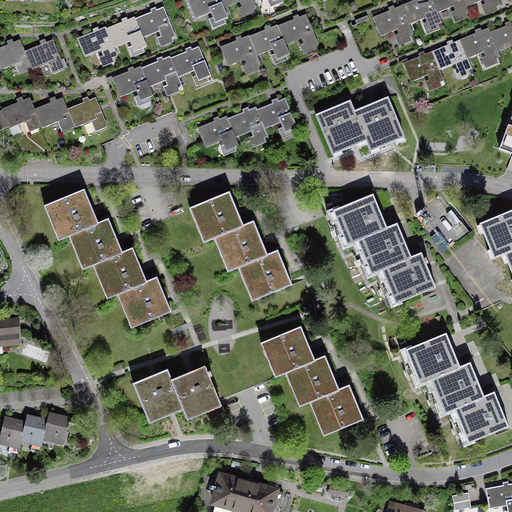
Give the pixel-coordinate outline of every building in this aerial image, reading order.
[(227,18),(223,8),(219,0),(187,0),(195,19),(211,12),(215,22),(227,18)] [(256,7),(253,0),(219,0),(223,8),(240,2),(244,12),(256,7)] [(415,0),(401,6),(409,24),(425,18),(429,28),(442,23),(437,13),(431,0),(415,0)] [(431,0),(437,13),(453,6),(458,17),(470,12),(467,6),(464,0),(431,0)] [(464,0),(467,6),(482,0),(483,0),(488,10),(500,5),(498,0),(464,0)] [(413,35),(409,24),(401,6),(373,18),(381,36),(397,30),(401,40),(413,35)] [(175,36),(163,8),(135,19),(143,38),(159,31),(163,41),(175,36)] [(306,15),(278,26),(285,45),(302,38),(306,49),(318,44),(306,15)] [(134,17),(106,29),(114,48),(130,41),(134,51),(146,46),(143,38),(135,19),(134,17)] [(511,23),(490,33),(497,51),(511,45),(511,23)] [(289,54),(285,45),(278,26),(277,25),(249,37),(257,55),(273,49),(277,59),(289,54)] [(117,56),(114,48),(106,29),(105,27),(77,39),(85,57),(101,51),(105,61),(117,56)] [(500,57),(497,51),(490,33),(488,28),(460,40),(467,58),(483,52),(488,62),(500,57)] [(261,65),(257,55),(249,37),(249,36),(220,47),(228,66),(244,59),(248,70),(261,65)] [(0,48),(0,69),(15,64),(20,74),(32,69),(25,52),(20,40),(0,48)] [(25,52),(32,69),(32,70),(48,64),(53,74),(65,69),(53,40),(25,52)] [(472,69),(467,58),(460,40),(431,52),(439,70),(455,63),(459,74),(472,69)] [(211,76),(198,47),(170,59),(178,77),(194,70),(199,81),(211,76)] [(439,70),(431,52),(403,64),(411,82),(427,75),(431,86),(443,80),(439,70)] [(182,85),(178,77),(170,59),(170,57),(141,69),(149,87),(165,80),(170,90),(182,85)] [(153,96),(149,87),(141,69),(141,67),(112,78),(120,97),(136,90),(141,101),(138,106),(141,110),(151,106),(151,101),(149,97),(153,96)] [(365,138),(364,138),(369,149),(403,134),(388,97),(354,111),(354,112),(365,138)] [(2,110),(9,127),(9,128),(25,121),(30,132),(42,127),(35,109),(30,98),(2,110)] [(35,109),(42,127),(42,128),(58,121),(63,132),(75,127),(67,109),(63,98),(35,109)] [(67,109),(75,127),(75,128),(91,121),(96,131),(108,126),(95,98),(67,109)] [(297,128),(285,99),(257,110),(264,129),(281,122),(285,133),(297,128)] [(350,101),(315,116),(331,152),(364,138),(365,138),(354,112),(354,111),(350,101)] [(0,105),(0,130),(9,127),(2,110),(0,105)] [(268,137),(264,129),(257,110),(256,108),(227,119),(235,138),(251,131),(256,142),(268,137)] [(511,153),(511,115),(499,149),(511,153)] [(238,145),(235,138),(227,119),(226,117),(198,128),(203,139),(206,147),(222,140),(226,150),(238,145)] [(84,190),(47,205),(61,240),(72,236),(71,235),(98,224),(98,223),(84,190)] [(229,192),(192,207),(206,242),(217,238),(216,237),(243,226),(229,192)] [(373,195),(336,210),(350,245),(360,240),(387,229),(387,228),(373,195)] [(511,210),(482,223),(497,258),(507,254),(507,253),(511,250),(511,210)] [(122,253),(108,219),(98,223),(98,224),(71,235),(72,236),(85,269),(96,265),(96,264),(122,253)] [(267,255),(253,221),(243,226),(216,237),(217,238),(230,271),(241,267),(267,256),(267,255)] [(411,257),(397,224),(387,228),(387,229),(360,240),(374,274),(384,270),(384,269),(411,258),(411,257)] [(146,282),(133,249),(122,253),(96,264),(96,265),(110,298),(120,294),(120,293),(147,282),(146,282)] [(292,285),(278,251),(267,255),(267,256),(241,267),(255,301),(292,285)] [(384,270),(398,303),(436,288),(426,264),(429,263),(426,257),(423,259),(421,253),(411,257),(411,258),(384,269),(384,270)] [(171,312),(157,277),(146,282),(147,282),(120,293),(120,294),(134,327),(171,312)] [(18,319),(0,321),(0,341),(1,341),(2,345),(20,343),(18,319)] [(301,327),(263,342),(278,377),(288,372),(315,361),(314,360),(301,327)] [(446,333),(409,349),(423,383),(434,379),(433,378),(460,368),(460,367),(446,333)] [(339,389),(325,356),(314,360),(315,361),(288,372),(302,406),(312,401),(339,390),(339,389)] [(434,379),(447,413),(458,408),(457,408),(484,397),(484,396),(470,363),(460,367),(460,368),(433,378),(434,379)] [(208,372),(205,366),(172,380),(171,380),(182,407),(186,417),(221,403),(210,377),(212,376),(210,371),(208,372)] [(56,369),(42,372),(45,386),(46,387),(59,384),(56,369)] [(168,369),(133,384),(148,421),(182,407),(171,380),(172,380),(168,369)] [(42,371),(29,374),(32,387),(32,389),(45,386),(42,372),(42,371)] [(28,372),(15,375),(18,389),(19,390),(32,387),(29,374),(28,372)] [(15,374),(2,377),(5,390),(5,392),(18,389),(15,375),(15,374)] [(363,420),(349,385),(339,389),(339,390),(312,401),(326,435),(363,420)] [(509,427),(494,392),(484,396),(484,397),(457,408),(458,408),(471,442),(509,427)] [(48,419),(43,440),(64,445),(69,422),(78,424),(79,420),(70,418),(70,417),(50,412),(48,419)] [(43,440),(48,419),(28,414),(26,421),(21,442),(32,445),(31,449),(33,450),(32,452),(40,453),(43,440)] [(26,421),(5,416),(0,435),(0,444),(19,449),(21,442),(26,421)] [(276,490),(221,474),(213,502),(216,503),(213,511),(237,511),(239,509),(247,511),(285,511),(290,495),(276,491),(276,490)] [(323,484),(310,482),(309,489),(321,492),(323,484)] [(508,511),(511,511),(511,483),(486,489),(490,508),(507,505),(508,511)] [(349,489),(330,486),(329,492),(348,496),(349,489)] [(466,493),(454,495),(457,510),(469,507),(466,493)] [(423,511),(424,511),(392,503),(389,511),(423,511)]
